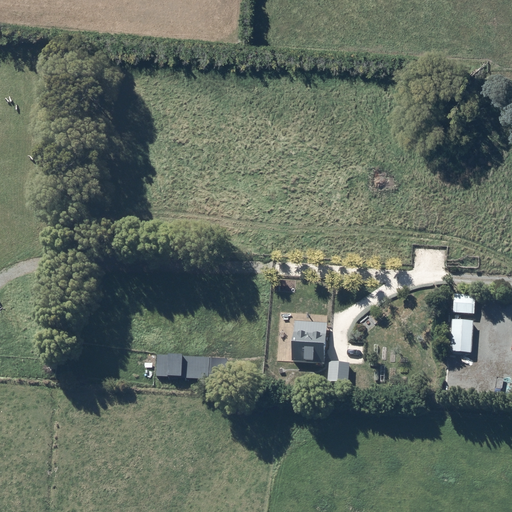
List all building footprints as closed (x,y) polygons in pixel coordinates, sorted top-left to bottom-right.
[(51,63),(38,52),(26,67),(40,78),(51,63)] [(453,292),(453,313),(471,314),(471,293),(453,292)] [(290,346),(293,347),(291,359),(321,363),(326,324),(294,320),(290,346)] [(451,321),(451,352),(471,352),(471,321),(451,321)] [(210,357),(157,356),(157,378),(210,379),(210,357)] [(328,383),(348,384),(349,363),(329,362),(328,383)]
